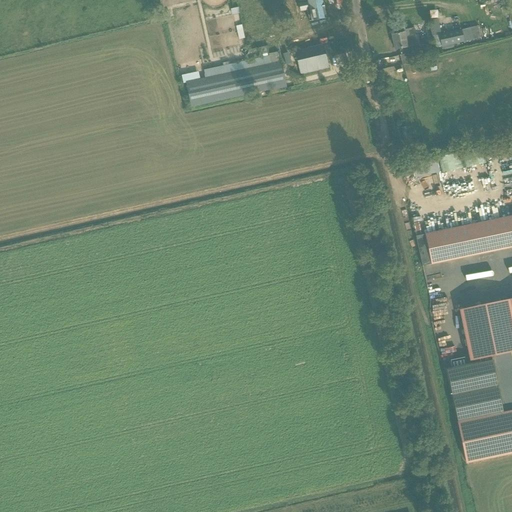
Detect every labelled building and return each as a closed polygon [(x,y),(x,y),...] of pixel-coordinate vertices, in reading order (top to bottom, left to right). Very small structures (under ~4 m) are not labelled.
[(312,21),(316,20),(326,18),(322,3),(309,6),(308,3),(299,5),(301,13),(310,11),(312,21)] [(434,48),(442,46),(439,35),(441,35),(438,19),(428,21),(434,48)] [(498,22),(499,33),(511,31),(509,20),(498,22)] [(239,38),(252,36),(250,26),(242,28),(242,24),(236,25),(239,38)] [(402,33),(392,35),(395,50),(399,49),(402,65),(419,61),(417,52),(418,52),(413,28),(402,31),(402,32),(403,33),(402,33)] [(441,35),(439,35),(442,46),(463,42),(461,31),(441,35)] [(322,46),(295,52),(300,75),(327,69),(329,69),(323,46),(322,46)] [(285,55),(288,71),(297,69),(295,54),(285,55)] [(286,87),(280,63),(192,83),(189,84),(186,85),(192,108),(286,87)] [(439,157),(441,171),(479,164),(477,151),(439,157)] [(511,216),(425,234),(415,236),(422,266),(432,264),(511,247),(511,216)] [(471,365),(446,370),(466,463),(511,453),(511,359),(510,353),(511,352),(511,299),(459,310),(470,361),(491,357),(491,360),(471,365)]
